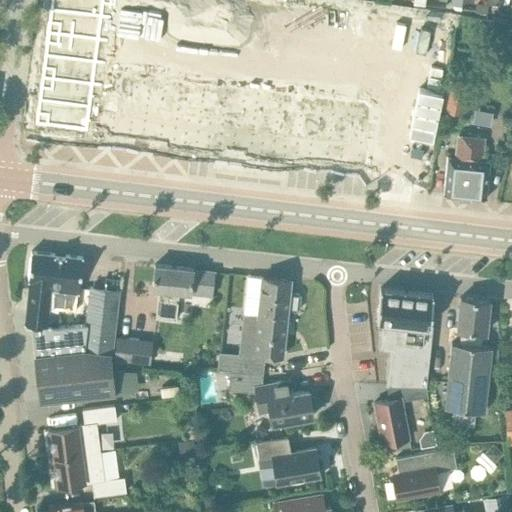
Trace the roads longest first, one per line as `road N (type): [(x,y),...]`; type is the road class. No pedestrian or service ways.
road 1 (tertiary): [(511,240),(0,177)]
road 2 (residential): [(0,233),(334,270)]
road 3 (residential): [(334,270),(341,369),(368,511)]
road 4 (residential): [(334,270),(511,290)]
road 5 (residential): [(0,165),(21,0)]
